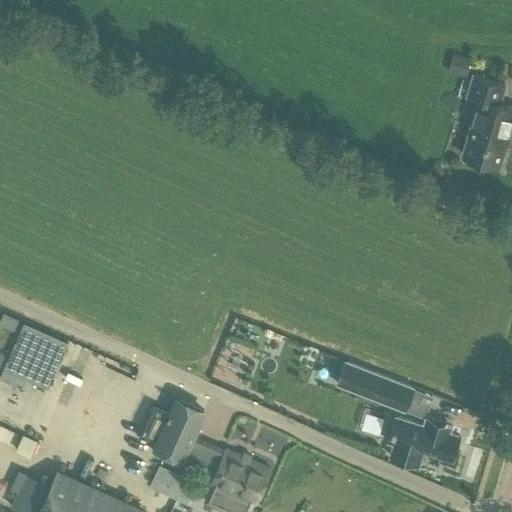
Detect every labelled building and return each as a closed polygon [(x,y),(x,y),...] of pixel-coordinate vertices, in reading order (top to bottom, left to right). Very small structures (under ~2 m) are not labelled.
[(452,53),(447,72),(465,77),(470,59),(452,53)] [(479,98),(463,155),(499,165),(508,134),(510,135),(511,128),(511,106),(499,103),(504,83),(474,74),(468,95),(479,98)] [(433,163),(429,175),(441,180),(444,172),(442,166),(433,163)] [(345,361),(336,385),(406,411),(415,388),(345,361)] [(178,398),(156,446),(182,457),(204,410),(178,398)] [(393,441),(389,454),(418,464),(422,450),(452,459),(460,435),(449,431),(450,427),(427,419),(426,425),(398,416),(390,440),(393,441)] [(226,449),(211,484),(230,492),(228,495),(236,498),(237,495),(254,503),(270,468),(226,449)] [(161,466),(152,487),(189,504),(199,483),(161,466)] [(60,467),(38,511),(144,511),(147,508),(60,467)]
